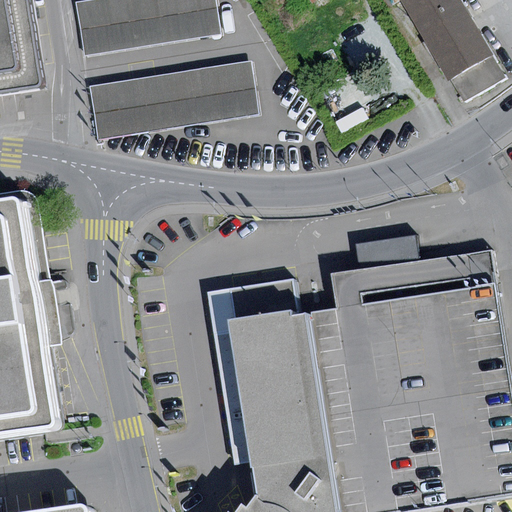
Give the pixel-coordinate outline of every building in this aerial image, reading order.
[(0,0),(0,91),(37,86),(40,84),(40,80),(26,0),(0,0)] [(216,0),(96,0),(78,3),(88,58),(223,36),(216,0)] [(462,0),(404,0),(467,103),(510,78),(462,0)] [(256,64),(93,88),(101,145),(263,120),(256,64)] [(0,201),(0,434),(48,428),(53,426),(55,420),(42,348),(32,283),(18,204),(16,200),(11,200),(0,201)] [(415,236),(357,245),(359,258),(361,272),(420,263),(417,248),(415,236)] [(339,310),(307,315),(337,511),(404,511),(511,495),(511,391),(495,283),(483,284),(364,303),(363,294),(493,274),(490,252),(420,263),(361,272),(334,277),(339,310)] [(51,280),(32,283),(42,348),(61,345),(51,280)] [(224,290),(229,321),(291,311),(286,281),(224,290)] [(230,332),(224,290),(209,292),(215,334),(230,332)] [(337,511),(307,315),(292,316),(291,311),(229,321),(230,332),(251,462),(251,469),(253,469),(257,495),(248,511),(242,508),(239,511),(337,511)] [(236,464),(251,462),(230,332),(215,334),(236,464)]
